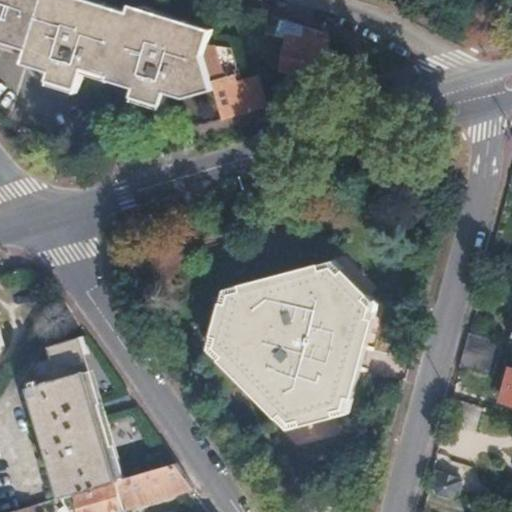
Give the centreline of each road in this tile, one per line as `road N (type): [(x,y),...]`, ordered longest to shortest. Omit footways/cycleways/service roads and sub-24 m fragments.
road 1 (primary): [(471,92),(40,218)]
road 2 (residential): [(393,511),(478,202),(482,134),(471,92)]
road 3 (residential): [(40,218),(240,511)]
road 4 (residential): [(471,92),(410,46),(303,0)]
